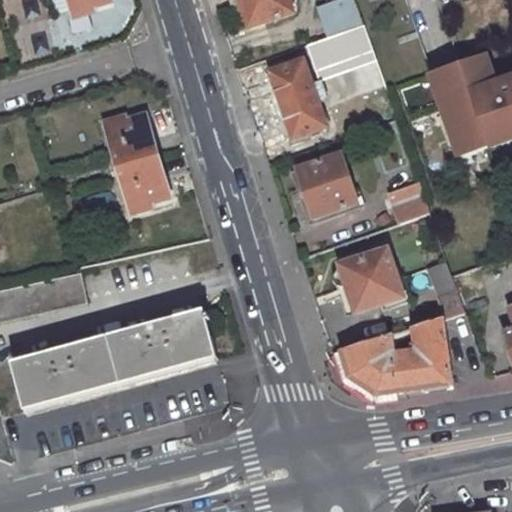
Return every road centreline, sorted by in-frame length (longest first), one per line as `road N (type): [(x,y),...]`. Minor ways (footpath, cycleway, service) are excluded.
road 1 (tertiary): [(325,463),(180,0)]
road 2 (unknown): [(31,342),(268,277)]
road 3 (secondary): [(325,463),(111,511)]
road 4 (secondary): [(511,431),(325,463)]
